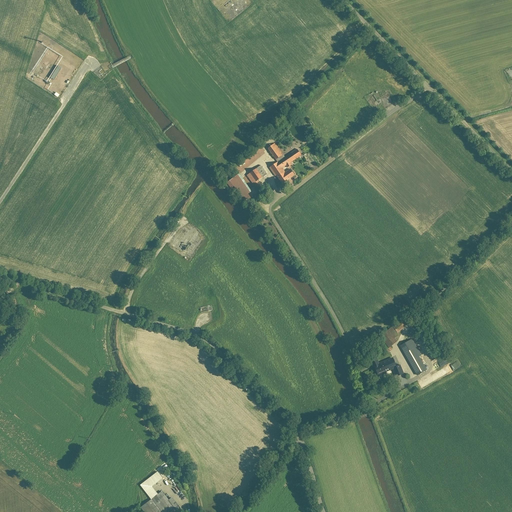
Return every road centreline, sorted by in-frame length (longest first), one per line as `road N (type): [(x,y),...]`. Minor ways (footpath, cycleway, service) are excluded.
road 1 (unclassified): [(297,433),(202,338),(0,278)]
road 2 (residential): [(342,0),(511,171)]
road 3 (unknown): [(511,209),(420,313),(400,352)]
